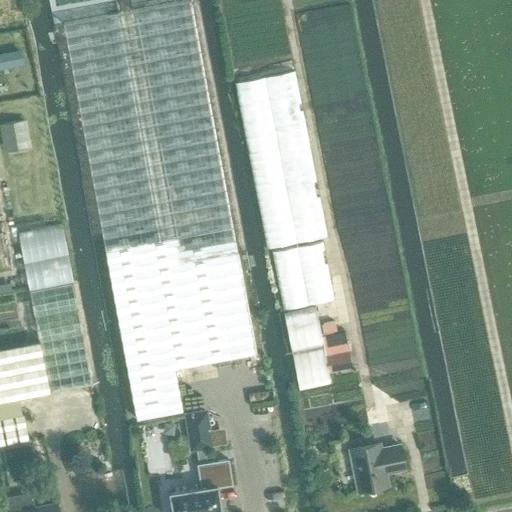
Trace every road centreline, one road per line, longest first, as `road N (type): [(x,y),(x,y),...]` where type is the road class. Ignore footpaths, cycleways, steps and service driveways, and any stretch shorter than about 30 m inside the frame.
road 1 (track): [(511,444),(426,0)]
road 2 (track): [(29,339),(0,183)]
